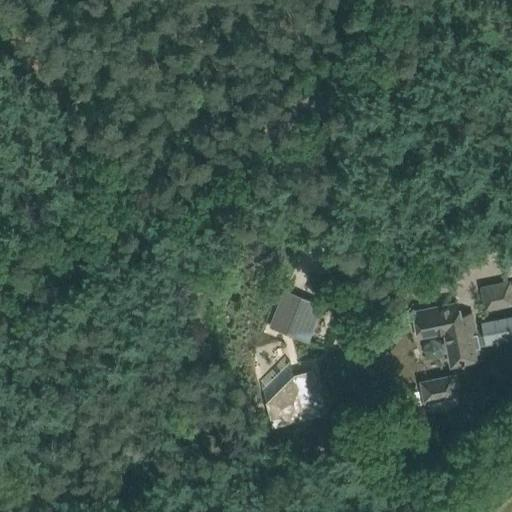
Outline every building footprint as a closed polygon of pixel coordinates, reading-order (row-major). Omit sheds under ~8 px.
[(510,281),(482,286),(486,308),(511,303),(511,284),(511,285),(510,281)] [(287,330),(286,334),(308,343),(323,303),(305,296),(301,295),(297,304),(287,330)] [(484,333),(476,335),(471,311),(460,314),(458,302),(416,311),(420,332),(448,326),(456,361),(480,356),(478,346),(511,338),(511,315),(482,321),(484,333)] [(290,361),(262,389),(265,402),(272,427),(305,418),(304,417),(320,413),(315,396),(319,395),(318,394),(312,370),(296,374),(293,375),(290,361)] [(462,405),(456,373),(419,381),(423,402),(427,401),(429,411),(462,405)]
